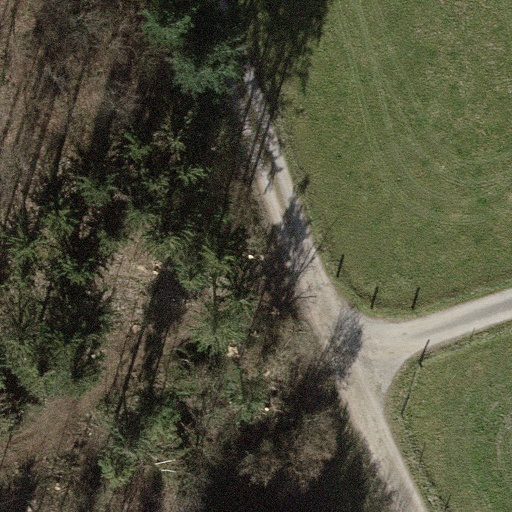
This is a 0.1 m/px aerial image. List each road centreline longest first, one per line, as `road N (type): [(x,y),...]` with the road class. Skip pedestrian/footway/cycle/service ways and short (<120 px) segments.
road 1 (track): [(347,360),(216,0)]
road 2 (track): [(511,306),(347,360)]
road 3 (track): [(413,511),(347,360)]
